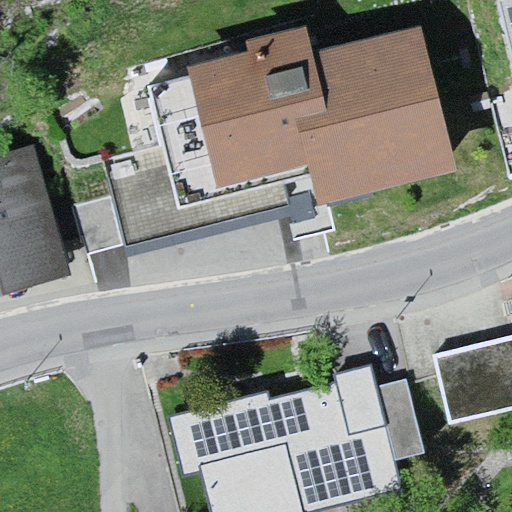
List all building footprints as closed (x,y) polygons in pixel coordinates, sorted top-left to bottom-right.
[(511,3),(483,14),(511,98),(511,3)] [(426,9),(201,63),(230,184),(322,162),(331,199),(464,167),(426,9)] [(51,140),(0,153),(0,285),(83,264),(51,140)] [(511,331),(437,350),(456,424),(511,409),(511,331)] [(409,346),(158,406),(183,511),(323,511),(427,487),(418,452),(434,449),(409,346)]
